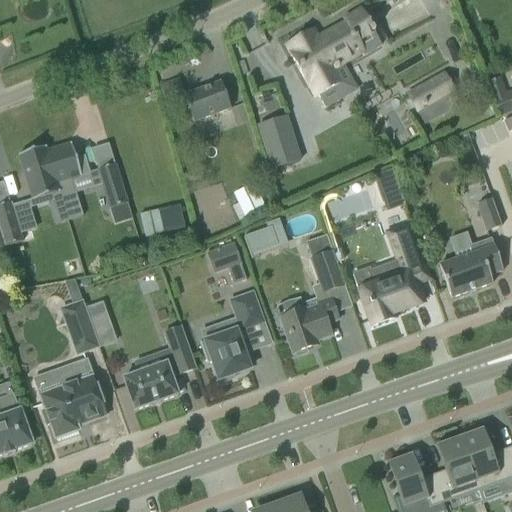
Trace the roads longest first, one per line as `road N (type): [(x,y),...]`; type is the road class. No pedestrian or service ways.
road 1 (unclassified): [(0,100),(257,0)]
road 2 (tertiary): [(62,511),(314,425)]
road 3 (tertiary): [(314,425),(471,369)]
